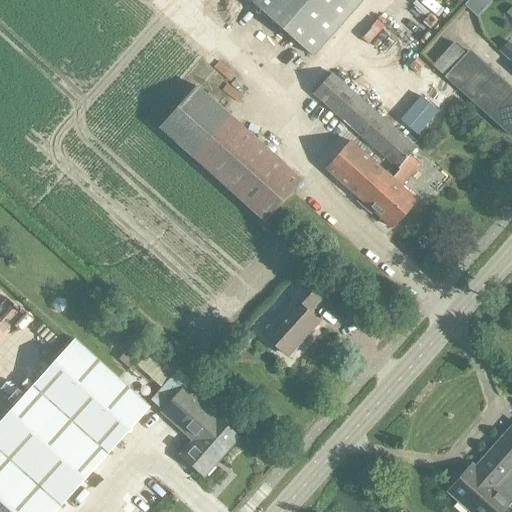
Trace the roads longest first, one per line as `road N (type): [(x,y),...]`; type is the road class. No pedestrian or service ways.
road 1 (track): [(239,0),(342,96),(311,176),(461,313)]
road 2 (tertiary): [(288,511),(511,255)]
